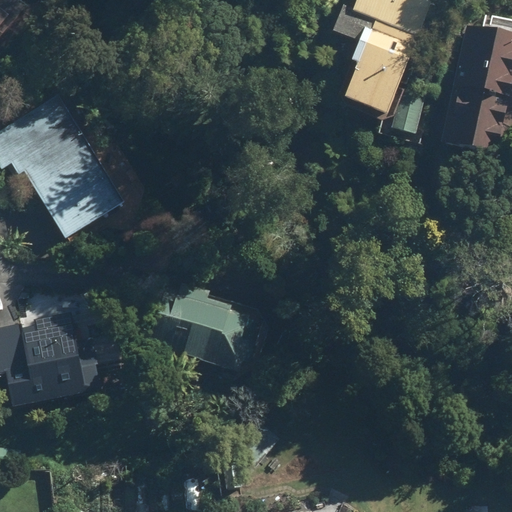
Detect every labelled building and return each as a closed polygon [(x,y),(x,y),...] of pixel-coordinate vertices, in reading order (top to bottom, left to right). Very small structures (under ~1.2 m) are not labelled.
[(0,0),(0,44),(28,11),(14,0),(0,0)] [(387,129),(434,0),(358,0),(354,12),(343,8),(332,36),(359,46),(336,110),(387,129)] [(511,113),(511,35),(465,26),(439,146),(502,160),(511,113)] [(58,99),(0,133),(0,169),(2,174),(12,168),(18,179),(24,176),(66,245),(125,209),(58,99)] [(151,342),(149,351),(233,377),(236,382),(259,371),(269,332),(257,313),(181,289),(175,306),(160,302),(149,341),(151,342)] [(109,403),(90,304),(0,320),(0,399),(5,423),(109,403)]
